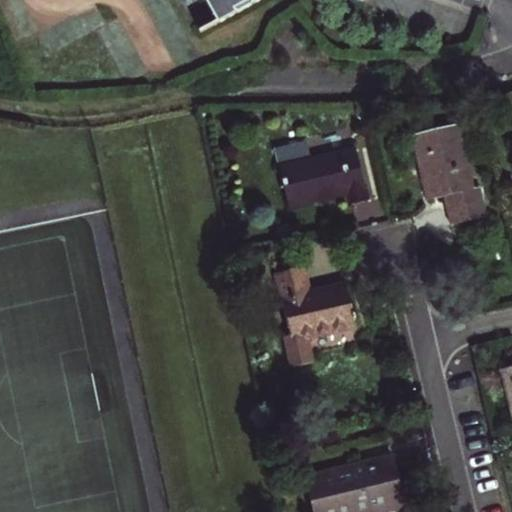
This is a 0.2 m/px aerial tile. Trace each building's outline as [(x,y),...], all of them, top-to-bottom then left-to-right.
[(200,0),(212,22),(252,0),(200,0)] [(457,208),(447,210),(451,225),(486,217),(479,188),(474,189),(459,125),(412,136),(427,201),(444,197),(454,194),(457,208)] [(274,149),(277,163),(309,155),(306,141),(274,149)] [(355,150),(279,168),(288,207),(349,193),(351,205),(367,201),(355,150)] [(444,197),(447,210),(457,208),(454,194),(444,197)] [(275,275),(290,336),(291,341),(285,342),(291,368),(313,363),(307,339),(356,327),(345,284),(309,293),(303,268),(275,275)] [(511,366),(501,369),(502,376),(511,415),(511,366)] [(341,511),(365,506),(366,511),(382,511),(404,507),(392,456),(305,477),(313,511),(341,511)]
